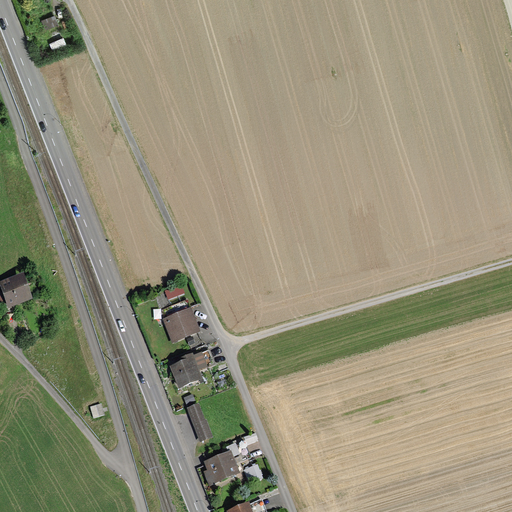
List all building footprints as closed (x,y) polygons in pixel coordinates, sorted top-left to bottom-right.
[(24,277),(1,285),(9,309),(31,301),(24,277)] [(190,312),(165,321),(173,343),(199,334),(190,312)] [(209,371),(216,369),(210,352),(204,355),(209,371)] [(191,360),(171,367),(180,391),(200,383),(191,360)] [(103,416),(100,405),(89,408),(92,419),(103,416)] [(199,406),(188,410),(199,443),(212,439),(205,421),(204,421),(199,406)] [(230,456),(202,466),(210,487),(238,477),(230,456)] [(248,480),(262,477),(260,466),(247,469),(248,480)]
